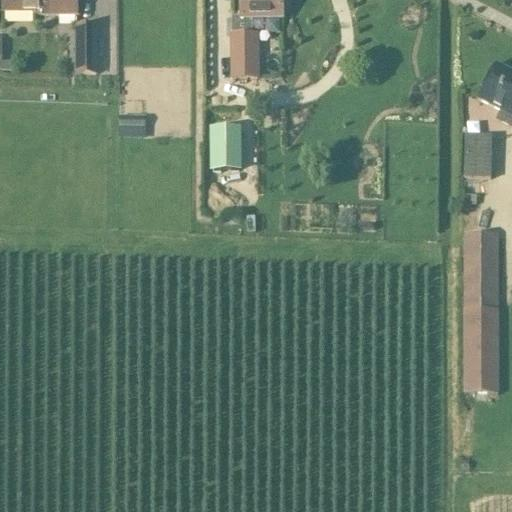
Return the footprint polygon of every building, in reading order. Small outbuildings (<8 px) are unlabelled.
[(25,16),(66,17),(76,17),(76,0),(1,0),(2,13),(25,13),(25,16)] [(238,0),(239,20),(232,19),(231,36),(230,36),(230,83),(258,82),(258,36),(252,36),(252,22),(283,22),(283,14),(287,14),(289,11),(288,0),(238,0)] [(97,27),(74,27),(74,78),(97,78),(97,27)] [(478,102),(500,114),(495,122),(511,130),(511,74),(496,67),(478,102)] [(146,119),(119,118),(119,139),(145,139),(146,119)] [(242,129),(219,128),(218,153),(242,154),(242,129)] [(491,182),(492,138),(464,138),(463,182),(491,182)] [(464,196),(464,206),(476,206),(476,196),(464,196)] [(462,313),(462,316),(462,397),(499,398),(499,313),(498,313),(498,237),(463,236),(463,313),(462,313)]
